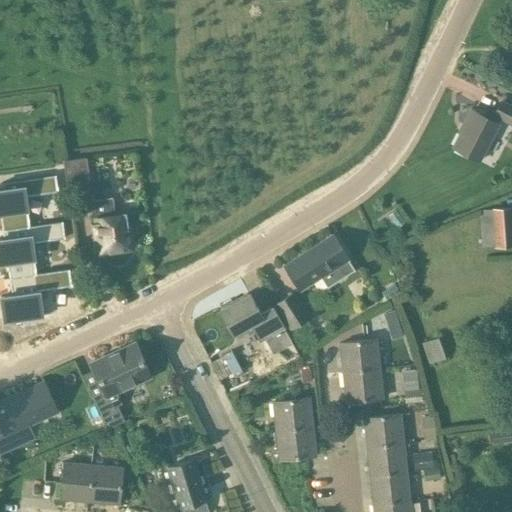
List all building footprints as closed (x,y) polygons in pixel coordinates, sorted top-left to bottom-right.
[(511,106),(500,100),(493,115),(511,124),(511,106)] [(453,146),(479,160),(497,124),(470,109),(463,124),(464,124),(453,146)] [(65,167),(68,186),(90,183),(86,157),(64,160),(65,167)] [(422,212),(461,193),(450,169),(411,187),(422,212)] [(2,231),(62,222),(62,221),(29,226),(28,218),(26,209),(27,209),(26,208),(25,202),(26,202),(25,198),(25,196),(29,195),(36,194),(47,193),(50,192),(54,192),(57,191),(55,174),(18,180),(10,181),(3,182),(2,182),(2,184),(3,184),(3,188),(2,188),(2,189),(0,188),(0,214),(1,219),(2,230),(2,231)] [(91,224),(93,238),(92,238),(94,248),(95,248),(93,239),(99,238),(101,252),(131,247),(129,238),(133,238),(131,227),(128,227),(125,213),(114,215),(112,198),(93,201),(97,223),(91,224)] [(511,209),(481,211),(483,247),(511,246),(511,209)] [(404,222),(395,210),(388,215),(397,227),(404,222)] [(8,278),(9,278),(69,270),(69,269),(36,273),(34,265),(33,258),(34,258),(33,256),(33,253),(32,249),(32,247),(31,243),(31,242),(34,242),(38,241),(43,241),(54,239),(57,239),(61,239),(61,238),(64,238),(62,222),(2,231),(3,237),(3,238),(0,238),(0,262),(0,263),(4,262),(4,263),(5,263),(5,262),(7,262),(8,271),(9,277),(8,278)] [(332,234),(283,265),(299,291),(324,274),(330,283),(326,286),(326,287),(354,270),(347,259),(348,259),(332,234)] [(69,270),(9,278),(9,279),(10,287),(11,293),(11,294),(1,296),(1,300),(2,304),(2,309),(2,311),(3,311),(3,313),(4,315),(4,319),(8,319),(12,318),(12,320),(13,319),(13,318),(22,317),(23,324),(23,325),(36,319),(42,317),(42,315),(41,314),(42,314),(41,311),(40,309),(41,309),(40,305),(40,304),(40,303),(39,299),(39,297),(38,292),(38,291),(38,290),(42,289),(49,288),(61,287),(64,286),(64,287),(68,286),(71,285),(69,270)] [(395,284),(390,287),(377,296),(382,303),(400,292),(395,284)] [(293,293),(278,303),(293,327),(308,318),(293,293)] [(260,314),(249,294),(234,302),(231,299),(222,304),(222,308),(220,310),(233,334),(251,324),(259,339),(282,326),(272,308),(260,314)] [(386,322),(397,318),(394,309),(382,313),(386,322)] [(423,342),(430,363),(445,358),(438,337),(423,342)] [(379,369),(376,339),(339,343),(339,344),(343,343),(344,357),(340,357),(342,373),(346,372),(379,369)] [(91,363),(94,369),(105,393),(92,398),(106,429),(129,419),(129,418),(124,420),(117,405),(122,403),(116,391),(150,375),(135,343),(91,363)] [(298,369),(301,381),(314,378),(311,366),(298,369)] [(379,369),(346,372),(347,385),(343,386),(345,401),(382,397),(379,369)] [(403,371),(405,390),(418,388),(416,370),(403,371)] [(0,402),(0,423),(1,426),(0,426),(0,454),(30,441),(23,425),(56,410),(43,383),(0,402)] [(312,427),(309,397),(272,401),(272,402),(276,402),(277,415),(274,416),(275,431),(279,431),(312,427)] [(403,444),(399,414),(363,417),(363,419),(367,418),(369,432),(365,432),(366,447),(370,447),(403,444)] [(312,427),(279,431),(281,444),(277,444),(279,459),(315,455),(312,427)] [(511,434),(511,432),(492,435),(493,445),(511,442),(511,434)] [(403,444),(370,447),(372,460),(368,461),(370,476),(373,476),(406,472),(403,444)] [(192,458),(166,466),(179,508),(180,508),(181,511),(208,511),(205,500),(192,458)] [(89,501),(92,464),(63,462),(59,499),(61,499),(61,495),(75,497),(75,500),(89,501)] [(89,501),(89,502),(90,498),(103,499),(103,503),(118,504),(122,467),(92,464),(89,501)] [(439,468),(428,469),(429,480),(440,479),(439,468)] [(406,472),(373,476),(375,489),(371,489),(373,505),(376,504),(409,501),(406,472)] [(409,511),(409,501),(376,504),(376,511),(409,511)]
